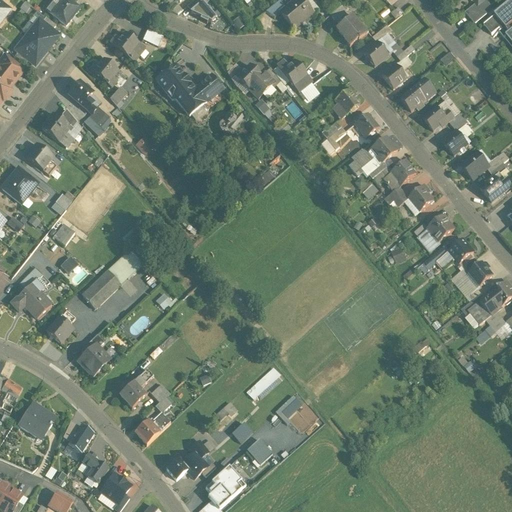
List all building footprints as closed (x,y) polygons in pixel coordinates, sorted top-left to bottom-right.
[(79,10),(66,0),(56,0),(47,12),(66,27),(79,10)] [(198,0),(195,0),(186,8),(191,13),(202,4),(198,0)] [(296,0),(285,10),(280,14),(294,31),(317,12),(307,0),(296,0)] [(485,1),(478,7),(476,4),(465,14),(474,25),(493,10),(485,1)] [(279,2),(265,13),(274,19),(280,14),(285,10),(279,2)] [(511,32),(511,33),(509,29),(511,26),(511,2),(494,17),(495,18),(506,31),(509,35),(505,38),(511,46),(511,32)] [(211,24),(216,20),(202,4),(191,13),(190,14),(201,20),(200,21),(207,25),(208,23),(211,24)] [(0,25),(10,13),(0,5),(0,25)] [(351,19),(342,8),(331,17),(340,28),(351,19)] [(404,14),(400,9),(395,13),(399,17),(404,14)] [(494,17),(483,26),(491,36),(499,30),(501,28),(494,19),(495,18),(494,17)] [(245,25),(240,18),(233,22),(238,30),(245,25)] [(506,31),(495,18),(494,19),(501,28),(499,30),(504,36),(505,38),(509,35),(506,31)] [(56,27),(46,19),(42,24),(52,32),(56,27)] [(357,26),(351,19),(340,28),(336,31),(344,41),(344,42),(350,49),(357,43),(358,44),(364,39),(355,28),(357,26)] [(52,32),(42,24),(38,29),(35,26),(27,36),(47,52),(59,37),(52,32)] [(163,39),(147,32),(143,42),(158,49),(163,39)] [(377,41),(381,48),(396,38),(392,32),(377,41)] [(139,47),(125,35),(120,42),(116,38),(110,45),(135,65),(140,58),(134,53),(139,47)] [(47,52),(27,36),(19,46),(22,49),(18,53),(28,62),(35,67),(47,52)] [(377,45),(364,56),(375,69),(388,59),(377,45)] [(403,54),(395,45),(389,50),(397,59),(403,54)] [(28,62),(18,53),(14,58),(25,66),(28,62)] [(454,60),(450,54),(442,61),(447,67),(454,60)] [(22,72),(4,58),(0,63),(0,67),(1,68),(0,69),(0,99),(3,101),(3,102),(6,100),(8,98),(9,96),(10,93),(10,92),(14,87),(12,85),(22,72)] [(119,73),(104,62),(99,67),(96,65),(90,72),(112,89),(117,83),(113,80),(119,73)] [(311,84),(295,64),(281,75),(298,95),(311,84)] [(175,67),(166,74),(174,84),(183,77),(175,67)] [(261,79),(250,68),(244,74),(243,72),(236,79),(249,93),(250,93),(262,80),(261,79)] [(406,82),(396,68),(383,78),(393,92),(406,82)] [(183,77),(174,84),(166,74),(156,82),(172,101),(176,102),(189,118),(204,106),(193,93),(194,92),(189,85),(188,85),(187,86),(182,79),(183,79),(183,78),(183,77)] [(264,76),(261,79),(262,80),(250,93),(259,102),(274,86),(264,76)] [(194,92),(193,93),(204,106),(222,92),(211,79),(194,92)] [(436,95),(425,82),(415,90),(420,95),(426,102),(428,102),(436,95)] [(94,96),(80,84),(69,97),(83,108),(88,103),(94,96)] [(127,95),(120,89),(110,100),(116,106),(127,95)] [(420,95),(415,90),(401,101),(411,114),(416,110),(419,113),(425,108),(422,105),(426,102),(420,95)] [(359,108),(348,94),(335,105),(346,119),(359,108)] [(98,111),(88,103),(83,108),(92,116),(93,117),(98,111)] [(439,110),(425,121),(434,133),(441,127),(442,129),(454,120),(449,113),(444,117),(439,110)] [(108,121),(98,111),(93,117),(92,116),(84,125),(99,138),(103,133),(104,132),(100,129),(108,121)] [(77,125),(66,112),(61,118),(72,126),(71,127),(74,129),(77,125)] [(59,121),(53,116),(41,131),(58,144),(65,135),(69,129),(59,121)] [(231,125),(229,128),(233,132),(243,120),(239,116),(236,119),(233,116),(228,122),(231,125)] [(367,117),(355,128),(366,141),(378,131),(367,117)] [(71,127),(72,126),(61,118),(59,121),(69,129),(71,127)] [(463,120),(452,129),(456,133),(457,134),(467,125),(463,120)] [(69,129),(65,135),(73,141),(81,130),(77,125),(74,129),(71,127),(69,129)] [(337,125),(326,134),(330,139),(341,130),(337,125)] [(330,139),(334,145),(345,136),(341,130),(330,139)] [(457,134),(456,133),(442,144),(454,158),(460,153),(462,156),(465,153),(463,150),(470,145),(467,140),(464,142),(457,134)] [(65,135),(58,144),(66,150),(73,141),(65,135)] [(153,149),(143,139),(136,147),(146,156),(153,149)] [(386,140),(372,151),(379,160),(378,162),(382,167),(400,152),(395,146),(392,148),(386,140)] [(54,160),(37,146),(26,160),(43,174),(50,164),(54,160)] [(361,152),(352,160),(356,165),(365,157),(361,152)] [(356,165),(350,169),(358,179),(362,175),(366,180),(369,177),(369,176),(376,170),(377,171),(380,168),(382,167),(378,162),(378,161),(370,153),(365,157),(356,165)] [(488,168),(477,155),(463,166),(468,172),(466,174),(473,182),(487,171),(489,169),(488,168)] [(508,160),(504,156),(499,160),(503,165),(508,160)] [(498,160),(488,168),(489,169),(487,171),(490,175),(503,165),(499,160),(497,158),(498,160)] [(99,159),(94,165),(98,168),(103,162),(99,159)] [(405,163),(391,174),(400,185),(395,189),(396,191),(402,187),(403,188),(416,177),(405,163)] [(50,164),(43,174),(49,178),(57,169),(50,164)] [(503,165),(490,175),(494,180),(499,175),(500,176),(507,170),(503,165)] [(377,171),(376,170),(369,176),(369,177),(373,181),(384,173),(380,168),(377,171)] [(20,171),(12,181),(11,180),(2,191),(21,206),(38,185),(20,171)] [(267,174),(257,183),(262,188),(272,180),(276,176),(271,171),(267,174)] [(500,176),(499,175),(494,180),(500,187),(506,183),(500,176)] [(361,179),(355,184),(360,189),(365,185),(361,179)] [(494,180),(480,191),(491,204),(505,193),(510,188),(506,183),(500,187),(494,180)] [(372,185),(362,194),(369,201),(379,192),(372,185)] [(396,191),(390,197),(394,202),(404,195),(400,190),(403,188),(402,187),(396,191)] [(425,187),(409,200),(421,213),(433,203),(428,196),(431,194),(425,187)] [(404,195),(394,202),(399,209),(409,201),(404,195)] [(72,205),(62,197),(57,204),(67,212),(72,205)] [(23,221),(22,223),(12,217),(7,226),(20,233),(26,223),(23,221)] [(428,230),(427,231),(428,232),(439,245),(455,232),(443,218),(428,230)] [(49,230),(40,222),(36,228),(43,234),(45,231),(47,233),(49,230)] [(424,226),(414,234),(415,235),(419,240),(428,232),(427,231),(428,230),(424,226)] [(63,228),(55,240),(65,247),(74,235),(63,228)] [(439,245),(428,232),(419,240),(418,241),(430,255),(441,246),(439,245)] [(419,240),(415,235),(410,238),(414,243),(418,241),(419,240)] [(464,242),(450,253),(456,261),(460,266),(474,255),(464,242)] [(139,244),(130,252),(143,266),(151,257),(139,244)] [(130,252),(108,272),(120,286),(143,266),(130,252)] [(456,261),(450,253),(446,256),(452,264),(456,261)] [(410,264),(405,255),(398,259),(403,268),(410,264)] [(76,266),(69,260),(61,269),(67,276),(76,266)] [(419,270),(426,275),(431,268),(424,263),(419,270)] [(493,279),(482,265),(470,275),(481,289),(493,279)] [(108,272),(82,297),(95,311),(120,286),(108,272)] [(45,289),(37,281),(11,305),(18,314),(25,308),(37,321),(51,307),(39,294),(45,289)] [(511,295),(503,285),(491,295),(491,296),(486,300),(476,308),(468,314),(470,317),(479,328),(487,322),(497,314),(498,313),(502,309),(502,310),(511,301),(511,295)] [(477,291),(469,299),(472,303),(481,296),(477,291)] [(156,302),(164,310),(172,302),(164,294),(156,302)] [(472,303),(461,312),(468,319),(470,317),(468,314),(476,308),(472,303)] [(66,312),(60,320),(68,327),(75,319),(66,312)] [(497,314),(487,322),(491,328),(501,320),(497,314)] [(60,320),(59,319),(47,334),(60,346),(73,331),(68,327),(60,320)] [(97,337),(88,346),(92,350),(95,347),(98,350),(104,344),(97,337)] [(88,346),(81,352),(85,357),(92,350),(88,346)] [(85,357),(80,362),(86,369),(85,369),(93,378),(105,367),(100,362),(102,360),(104,357),(98,350),(95,347),(92,350),(85,357)] [(463,359),(460,361),(467,374),(477,368),(473,361),(466,364),(463,359)] [(147,371),(141,376),(147,383),(153,378),(147,371)] [(274,371),(247,393),(253,401),(280,379),(274,371)] [(141,376),(133,384),(139,391),(147,383),(141,376)] [(23,386),(11,377),(4,387),(16,396),(23,386)] [(207,377),(200,379),(202,386),(209,384),(207,377)] [(132,384),(119,396),(131,409),(145,397),(139,391),(133,384),(132,384)] [(301,405),(293,396),(278,410),(286,419),(301,405)] [(164,399),(154,408),(161,415),(171,406),(164,399)] [(13,407),(4,403),(1,409),(10,413),(13,407)] [(230,404),(217,415),(220,419),(233,408),(230,404)] [(32,408),(19,427),(40,441),(50,427),(50,428),(52,425),(51,425),(55,419),(41,410),(39,412),(32,408)] [(160,416),(153,423),(154,424),(151,428),(158,435),(168,425),(160,416)] [(71,443),(80,428),(70,422),(63,438),(71,443)] [(143,426),(142,425),(137,429),(138,431),(134,435),(146,447),(158,435),(151,428),(147,423),(143,426)] [(241,445),(253,433),(244,424),(232,435),(241,445)] [(81,455),(94,435),(81,427),(80,428),(71,443),(68,447),(81,455)] [(210,440),(204,445),(210,451),(215,447),(210,440)] [(198,442),(189,450),(194,456),(195,455),(201,461),(208,454),(198,442)] [(258,442),(246,452),(259,467),(271,457),(258,442)] [(95,455),(90,451),(82,462),(87,466),(92,458),(93,459),(95,455)] [(194,456),(183,465),(188,471),(187,473),(194,481),(201,474),(207,468),(201,461),(195,455),(194,456)] [(93,459),(92,458),(87,466),(83,473),(89,477),(99,485),(108,470),(93,459)] [(178,460),(166,470),(176,482),(187,473),(188,471),(183,465),(180,462),(178,460)] [(207,468),(201,474),(205,478),(215,469),(211,465),(207,468)] [(51,480),(57,470),(51,467),(46,477),(51,480)] [(211,502),(220,511),(246,486),(228,467),(205,489),(212,495),(208,499),(211,502)] [(54,482),(59,485),(65,476),(60,473),(54,482)] [(131,487),(114,475),(111,480),(102,493),(117,504),(118,505),(124,495),(131,487)] [(111,480),(105,476),(99,485),(93,492),(100,497),(102,493),(111,480)] [(95,490),(99,485),(89,477),(85,482),(95,490)] [(0,505),(10,490),(0,484),(0,505)] [(22,497),(10,490),(0,505),(0,510),(3,511),(12,511),(18,503),(22,497)] [(73,503),(57,493),(52,501),(59,505),(68,511),(73,503)] [(119,511),(129,499),(124,495),(118,505),(117,504),(114,509),(118,511),(119,511)] [(54,511),(59,505),(52,501),(48,508),(54,511)] [(220,511),(211,502),(200,511),(220,511)] [(18,503),(12,511),(19,511),(23,506),(18,503)]
